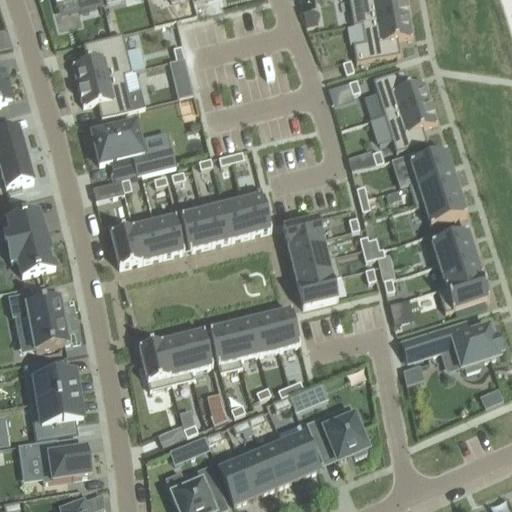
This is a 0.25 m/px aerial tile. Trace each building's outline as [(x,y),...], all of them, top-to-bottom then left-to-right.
[(55,0),(58,12),(57,12),(57,14),(78,9),(82,22),(105,17),(101,0),(55,0)] [(389,0),(348,0),(353,29),(408,19),(404,0),(389,0)] [(365,46),(353,49),(356,67),(400,59),(397,44),(412,41),(408,19),(353,29),(353,30),(361,29),(365,46)] [(87,64),(72,68),(78,89),(132,76),(123,39),(83,49),(87,64)] [(181,51),(173,53),(176,65),(184,63),(181,51)] [(184,63),(176,65),(179,76),(187,74),(184,63)] [(350,65),(342,68),(346,79),(354,77),(350,65)] [(404,75),(373,84),(385,121),(430,106),(423,85),(409,90),(404,75)] [(0,109),(1,109),(0,108),(12,105),(7,87),(8,86),(6,81),(5,81),(4,76),(0,76),(0,109)] [(132,76),(78,89),(83,111),(98,107),(102,123),(133,115),(124,79),(132,77),(132,76)] [(356,85),(349,87),(352,99),(360,97),(356,85)] [(224,88),(202,93),(206,108),(228,103),(224,88)] [(430,106),(385,121),(396,157),(427,147),(422,132),(437,127),(430,106)] [(172,114),(181,168),(207,164),(197,110),(172,114)] [(92,140),(88,141),(91,155),(95,154),(99,170),(110,167),(132,161),(137,181),(176,172),(171,152),(144,159),(140,143),(136,127),(91,138),(92,140)] [(0,172),(1,176),(6,194),(8,193),(9,197),(22,194),(21,190),(34,186),(28,166),(29,166),(25,153),(24,154),(19,133),(7,137),(0,138),(0,172)] [(380,156),(372,158),(376,170),(384,167),(380,156)] [(416,188),(409,190),(409,191),(453,177),(446,156),(410,167),(416,188)] [(242,157),(230,160),(232,168),(244,165),(242,157)] [(230,160),(219,163),(220,171),(232,168),(230,160)] [(210,163),(198,166),(200,174),(212,171),(210,163)] [(183,177),(171,180),(173,188),(185,185),(183,177)] [(453,177),(409,191),(415,212),(459,198),(453,177)] [(165,181),(153,184),(156,192),(167,189),(165,181)] [(129,184),(121,186),(124,197),(132,196),(129,184)] [(121,186),(113,188),(116,199),(124,197),(121,186)] [(364,191),(356,193),(359,205),(367,203),(364,191)] [(261,193),(240,198),(251,241),(271,235),(261,193)] [(241,206),(222,210),(231,245),(251,241),(240,198),(239,198),(241,206)] [(459,198),(415,212),(416,213),(423,210),(430,231),(466,220),(459,198)] [(367,203),(359,205),(362,217),(370,215),(367,203)] [(201,207),(200,208),(211,250),(231,245),(222,210),(203,215),(201,207)] [(200,208),(179,213),(190,255),(211,250),(200,208)] [(11,237),(4,239),(11,267),(18,265),(19,268),(22,281),(55,273),(49,249),(46,250),(38,217),(8,224),(8,226),(11,236),(11,237)] [(176,222),(154,227),(162,262),(184,257),(176,222)] [(317,223),(283,232),(288,252),(323,244),(317,223)] [(356,223),(348,225),(351,236),(359,234),(356,223)] [(132,224),(131,225),(141,267),(162,262),(154,227),(134,232),(132,224)] [(131,225),(109,230),(119,273),(141,267),(131,225)] [(467,236),(431,247),(439,270),(475,259),(467,236)] [(367,241),(359,243),(362,255),(370,253),(368,245),(367,241)] [(376,243),(368,245),(370,253),(371,257),(379,255),(376,243)] [(323,244),(288,252),(293,272),(335,261),(335,260),(328,262),(323,244)] [(370,253),(362,255),(365,267),(373,265),(371,257),(370,253)] [(379,255),(371,257),(373,265),(385,262),(383,254),(379,255)] [(445,291),(437,293),(438,294),(481,280),(475,259),(439,270),(445,291)] [(335,261),(293,272),(298,292),(340,281),(335,261)] [(373,273),(365,275),(368,287),(376,285),(373,273)] [(481,280),(438,294),(445,317),(489,303),(481,280)] [(340,281),(298,292),(303,313),(338,304),(333,284),(341,282),(340,281)] [(392,284),(384,286),(386,298),(394,296),(392,284)] [(32,297),(8,302),(12,322),(28,319),(35,354),(70,348),(64,318),(62,318),(59,304),(34,309),(32,297)] [(291,315),(270,320),(279,355),(300,350),(291,315)] [(421,319),(414,322),(417,333),(425,331),(421,319)] [(270,320),(250,325),(259,360),(279,355),(270,320)] [(250,325),(231,330),(241,372),(242,372),(240,364),(259,360),(250,325)] [(465,328),(420,342),(426,362),(454,354),(461,375),(465,373),(466,378),(479,374),(478,369),(499,363),(498,360),(502,359),(497,343),(493,344),(489,332),(468,338),(465,328)] [(231,330),(209,335),(220,378),(241,372),(231,330)] [(204,336),(182,342),(193,384),(194,384),(192,376),(213,371),(204,336)] [(182,342),(161,347),(172,390),(193,384),(182,342)] [(161,347),(139,353),(150,395),(172,390),(161,347)] [(53,368),(26,372),(28,386),(34,385),(38,407),(79,400),(75,376),(55,380),(53,368)] [(419,370),(403,375),(406,390),(424,385),(419,370)] [(300,386),(288,391),(291,399),(303,393),(300,386)] [(288,391),(278,395),(281,403),(291,399),(288,391)] [(314,391),(296,398),(299,407),(302,414),(321,407),(314,391)] [(267,393),(256,397),(259,405),(270,400),(267,393)] [(41,428),(36,429),(38,443),(65,439),(63,427),(83,424),(79,400),(38,407),(41,428)] [(288,401),(272,408),(276,416),(292,410),(288,401)] [(242,410),(231,415),(234,422),(245,417),(242,410)] [(225,417),(214,422),(217,429),(228,425),(225,417)] [(263,417),(248,423),(251,432),(266,425),(263,417)] [(334,417),(307,429),(319,458),(332,453),(337,465),(338,466),(340,464),(347,461),(347,462),(353,459),(355,463),(366,458),(365,454),(367,453),(366,450),(369,448),(364,437),(361,438),(354,421),(338,427),(334,417)] [(248,423),(232,430),(235,438),(241,436),(243,440),(253,436),(251,432),(248,423)] [(181,430),(158,440),(162,452),(186,442),(183,434),(181,430)] [(194,430),(183,434),(186,442),(198,437),(194,430)] [(220,435),(204,442),(208,450),(223,443),(220,435)] [(304,439),(283,448),(298,484),(319,475),(304,439)] [(57,445),(23,450),(25,464),(39,462),(42,485),(43,487),(90,480),(86,453),(79,454),(59,457),(57,445)] [(283,448),(262,457),(276,493),(298,484),(283,448)] [(262,457),(241,466),(255,502),(276,493),(262,457)] [(241,466),(219,475),(234,511),(255,502),(241,466)] [(186,492),(171,498),(177,511),(213,511),(212,508),(210,505),(211,505),(222,500),(210,470),(182,482),(186,492)] [(87,511),(85,506),(84,502),(60,511),(59,511),(87,511)]
